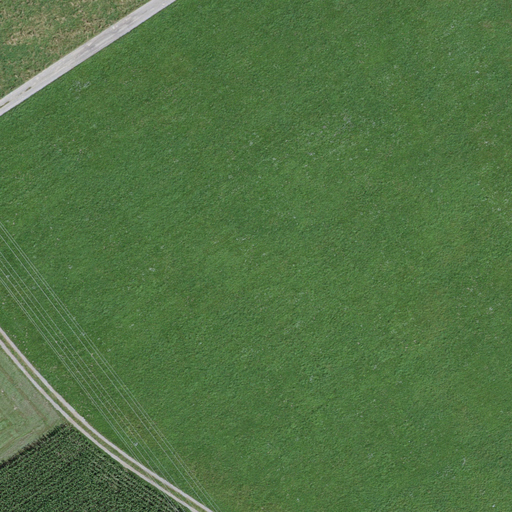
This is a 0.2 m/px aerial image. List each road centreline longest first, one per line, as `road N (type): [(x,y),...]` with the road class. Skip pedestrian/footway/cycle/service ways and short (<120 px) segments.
road 1 (track): [(202,511),(66,414),(0,336)]
road 2 (track): [(165,0),(0,108)]
